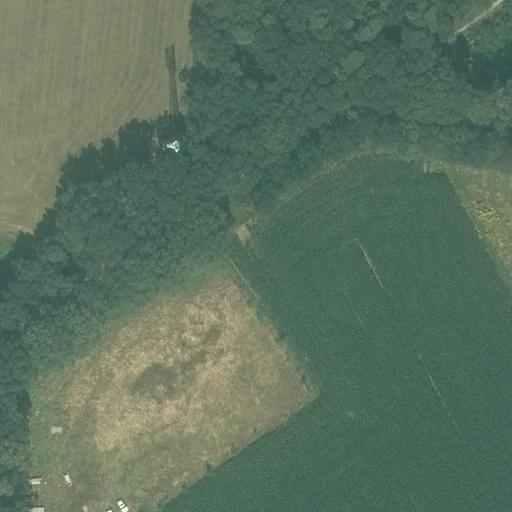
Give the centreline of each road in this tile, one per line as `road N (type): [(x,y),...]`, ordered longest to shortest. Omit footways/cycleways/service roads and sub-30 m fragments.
road 1 (track): [(0,338),(327,110),(383,98)]
road 2 (track): [(499,0),(403,64),(383,98)]
road 3 (track): [(383,98),(511,125)]
